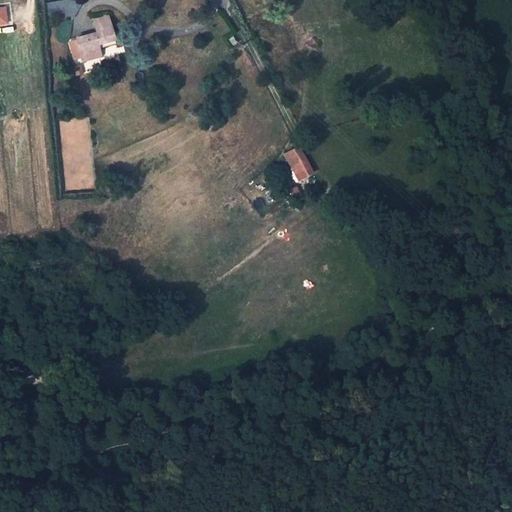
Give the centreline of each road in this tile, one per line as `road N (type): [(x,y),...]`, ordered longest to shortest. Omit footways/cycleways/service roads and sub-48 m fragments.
road 1 (track): [(511,428),(453,473),(439,465),(426,437),(406,428),(255,441),(139,469),(88,460),(77,446)]
road 2 (residential): [(79,22),(81,9),(120,3),(158,30),(201,25),(213,0)]
road 3 (track): [(225,0),(295,139)]
